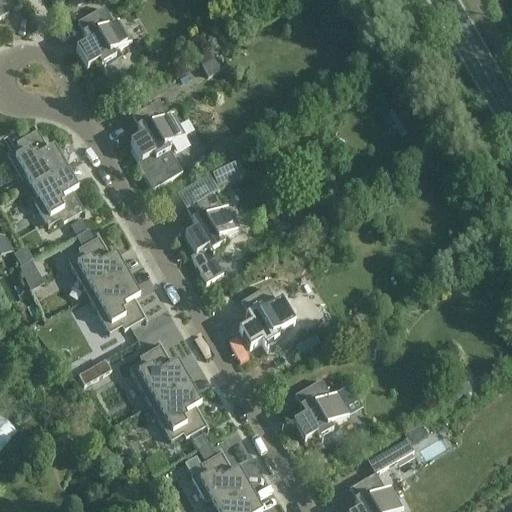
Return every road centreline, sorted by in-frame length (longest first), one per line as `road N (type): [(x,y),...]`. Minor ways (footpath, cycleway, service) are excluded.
road 1 (residential): [(308,511),(83,120)]
road 2 (secondary): [(511,122),(440,0)]
